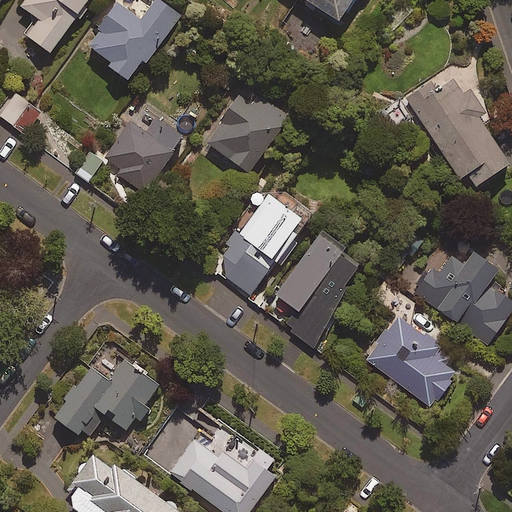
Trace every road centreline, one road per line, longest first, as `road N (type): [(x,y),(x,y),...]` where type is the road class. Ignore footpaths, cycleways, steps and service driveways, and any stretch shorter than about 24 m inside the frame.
road 1 (residential): [(437,501),(103,262)]
road 2 (residential): [(103,262),(0,403)]
road 3 (residential): [(103,262),(0,184)]
road 4 (residential): [(511,401),(437,501)]
